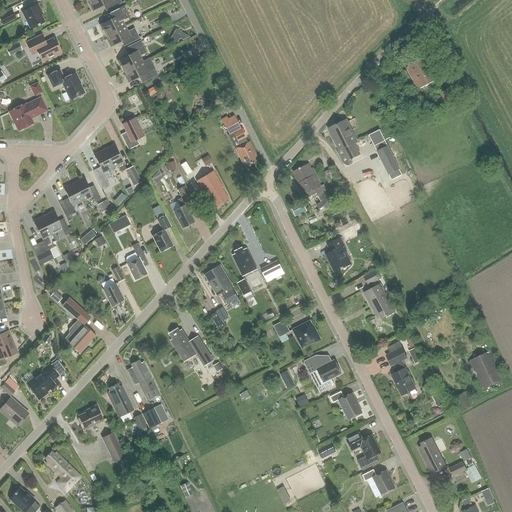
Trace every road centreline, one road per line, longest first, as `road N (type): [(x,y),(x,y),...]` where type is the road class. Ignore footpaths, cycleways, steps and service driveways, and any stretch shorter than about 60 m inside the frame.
road 1 (unclassified): [(0,473),(269,181)]
road 2 (unclassified): [(429,511),(269,181)]
road 3 (unclassified): [(269,181),(419,20)]
road 4 (unclassified): [(269,181),(184,0)]
road 5 (unclassified): [(67,155),(105,100),(58,0)]
